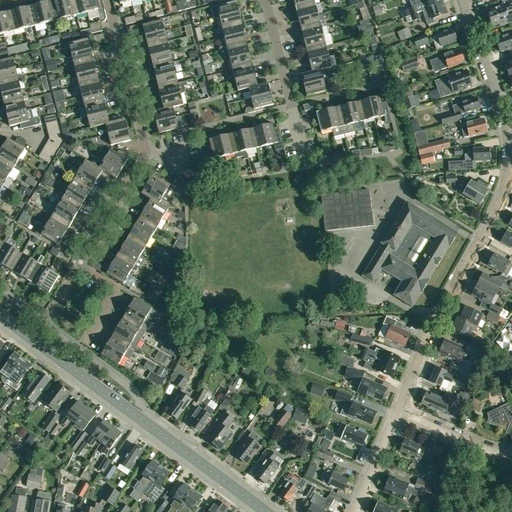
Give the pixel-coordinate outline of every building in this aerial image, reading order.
[(56,21),(66,19),(61,0),(58,0),(51,2),(56,21)] [(61,0),(66,19),(76,16),(72,0),(61,0)] [(87,13),(83,0),(72,0),(76,16),(87,13)] [(95,0),(83,0),(87,13),(103,9),(100,1),(96,2),(95,0)] [(313,0),(293,0),(296,10),(315,5),(313,0)] [(413,2),(415,7),(401,13),(403,19),(405,18),(416,14),(422,12),(443,5),(441,0),(413,0),(414,2),(413,2)] [(187,5),(186,1),(176,3),(178,12),(188,9),(187,5)] [(45,24),(56,21),(51,2),(40,5),(45,24)] [(213,20),(219,18),(239,13),(236,2),(211,9),(213,20)] [(511,2),(504,5),(494,9),(495,11),(488,14),(490,20),(511,12),(511,2)] [(45,24),(40,5),(30,7),(35,27),(45,24)] [(315,5),(296,10),(298,20),(318,15),(315,5)] [(443,5),(422,12),(427,25),(433,23),(432,20),(446,15),(446,13),(447,12),(446,11),(446,9),(444,9),(443,5)] [(372,8),(375,17),(381,15),(378,6),(372,8)] [(24,29),(35,27),(30,7),(19,10),(24,29)] [(19,10),(9,13),(14,32),(24,29),(19,10)] [(511,12),(490,20),(492,27),(500,25),(501,26),(511,22),(511,12)] [(9,13),(0,14),(0,22),(3,35),(14,32),(9,13)] [(239,13),(219,18),(222,29),(241,24),(239,13)] [(416,14),(405,18),(407,24),(418,20),(416,14)] [(318,15),(298,20),(301,31),(325,24),(325,22),(323,22),(320,23),(318,15)] [(142,26),(145,37),(165,32),(162,21),(142,26)] [(222,29),(224,39),(244,34),(241,24),(222,29)] [(325,24),(301,31),(304,41),(323,36),(328,35),(325,24)] [(90,29),(92,34),(103,31),(101,25),(90,28),(90,29)] [(137,26),(126,29),(128,35),(139,32),(137,26)] [(364,37),(373,35),(370,26),(361,28),(364,37)] [(408,28),(397,33),(401,42),(412,37),(408,28)] [(436,49),(441,47),(456,42),(452,30),(437,36),(437,37),(432,38),(436,49)] [(76,32),(70,33),(71,40),(78,38),(76,32)] [(167,43),(165,32),(145,37),(148,47),(167,43)] [(71,40),(70,33),(63,35),(64,42),(71,40)] [(496,41),(498,46),(511,41),(511,33),(507,35),(505,36),(505,37),(496,41)] [(105,41),(103,34),(92,37),(94,43),(105,41)] [(224,39),(226,46),(220,48),(219,49),(219,52),(246,45),(244,34),(224,39)] [(323,36),(304,41),(306,52),(326,47),(323,36)] [(425,36),(413,40),(416,48),(427,43),(425,36)] [(377,44),(374,37),(368,39),(371,46),(377,44)] [(88,40),(69,44),(64,46),(65,50),(70,49),(71,55),(91,50),(88,40)] [(511,41),(498,46),(500,53),(510,50),(510,51),(511,50),(511,41)] [(170,53),(167,43),(148,47),(150,58),(170,53)] [(249,55),(246,45),(219,52),(220,55),(228,53),(230,60),(249,55)] [(332,45),(326,47),(306,52),(309,62),(328,57),(326,50),(331,49),(332,48),(332,45)] [(8,55),(16,53),(14,47),(7,49),(7,52),(8,55)] [(6,48),(0,49),(0,55),(0,57),(8,55),(7,52),(7,49),(6,48)] [(50,59),(47,48),(42,50),(45,60),(50,59)] [(91,50),(71,55),(74,66),(94,61),(91,50)] [(435,74),(448,69),(456,66),(456,65),(463,63),(459,52),(452,54),(452,53),(444,56),(444,57),(431,61),(435,74)] [(150,58),(153,68),(173,63),(170,53),(150,58)] [(230,60),(232,71),(252,66),(249,55),(230,60)] [(328,57),(309,62),(311,72),(320,71),(331,68),(328,57)] [(0,73),(16,69),(13,59),(0,61),(0,73)] [(419,67),(416,59),(400,64),(403,72),(419,67)] [(56,70),(54,60),(45,62),(47,72),(56,70)] [(74,66),(77,76),(96,71),(94,61),(74,66)] [(153,68),(156,79),(175,74),(173,63),(153,68)] [(212,73),(210,65),(204,67),(206,75),(212,73)] [(235,81),(254,76),(252,66),(232,71),(235,81)] [(0,84),(19,80),(16,69),(0,73),(0,84)] [(96,71),(77,76),(79,87),(99,82),(96,71)] [(320,71),(311,72),(301,75),(304,86),(323,81),(320,71)] [(436,83),(438,89),(469,79),(466,72),(456,76),(455,74),(447,77),(442,79),(443,81),(436,83)] [(156,79),(158,89),(178,84),(175,74),(156,79)] [(257,86),(254,76),(235,81),(238,92),(248,89),(257,86)] [(471,86),(469,79),(438,89),(429,93),(432,101),(441,98),(453,94),(461,92),(461,91),(461,90),(471,86)] [(19,80),(0,84),(0,88),(2,95),(21,90),(19,80)] [(323,81),(304,86),(306,97),(326,92),(323,81)] [(101,92),(99,82),(79,87),(82,97),(101,92)] [(161,99),(181,95),(185,93),(184,87),(186,86),(185,82),(178,84),(158,89),(161,99)] [(257,86),(248,89),(251,99),(270,94),(267,83),(257,86)] [(212,98),(218,97),(215,87),(209,88),(212,98)] [(402,100),(414,96),(411,87),(399,91),(402,100)] [(24,101),(21,90),(2,95),(4,106),(24,101)] [(82,97),(85,108),(104,103),(101,92),(82,97)] [(270,94),(251,99),(253,107),(246,109),(244,113),(245,115),(262,111),(261,108),(273,105),(270,94)] [(181,95),(161,99),(164,110),(173,108),(183,105),(181,95)] [(368,100),(373,119),(384,116),(379,97),(368,100)] [(402,101),(406,111),(417,107),(414,97),(402,101)] [(454,106),(455,113),(440,117),(442,126),(463,120),(462,115),(479,109),(476,99),(456,106),(454,106)] [(363,122),(366,121),(373,119),(368,100),(358,102),(363,122)] [(24,101),(4,106),(7,116),(26,111),(24,101)] [(365,130),(363,122),(358,102),(348,105),(354,132),(365,130)] [(104,103),(85,108),(87,118),(107,113),(104,103)] [(197,113),(194,103),(188,104),(191,115),(197,113)] [(304,112),(310,111),(315,109),(314,103),(303,106),(304,112)] [(55,113),(53,105),(46,107),(48,114),(55,113)] [(337,108),(342,127),(344,135),(354,132),(348,105),(337,108)] [(175,118),(173,108),(164,110),(153,112),(156,123),(175,118)] [(344,135),(342,127),(337,108),(327,110),(331,130),(333,138),(344,135)] [(31,110),(26,111),(7,116),(10,127),(20,124),(21,130),(38,126),(38,125),(39,125),(40,124),(40,123),(40,122),(40,121),(40,120),(39,120),(39,119),(38,119),(37,118),(36,118),(33,119),(31,110)] [(321,133),(331,130),(327,110),(316,113),(321,133)] [(107,113),(87,118),(90,129),(106,125),(109,123),(107,113)] [(45,123),(57,121),(55,115),(44,118),(45,123)] [(175,118),(156,123),(159,134),(178,129),(178,131),(185,130),(183,124),(177,125),(175,118)] [(125,119),(109,123),(106,125),(108,135),(128,131),(125,119)] [(483,120),(466,124),(465,121),(459,122),(460,126),(464,138),(469,137),(486,133),(483,120)] [(57,121),(45,123),(46,129),(58,125),(57,121)] [(69,135),(66,123),(60,125),(63,136),(69,135)] [(272,124),(261,127),(266,146),(273,145),(275,152),(283,150),(278,127),(273,128),(272,124)] [(59,131),(58,125),(46,129),(48,134),(59,131)] [(261,127),(251,129),(256,149),(266,146),(261,127)] [(245,151),(256,149),(251,129),(240,132),(247,159),(245,151)] [(48,134),(49,139),(62,141),(59,131),(48,134)] [(128,131),(108,135),(111,146),(130,141),(128,131)] [(247,159),(240,132),(230,135),(236,159),(243,157),(243,160),(247,159)] [(230,135),(219,137),(224,157),(235,154),(236,159),(230,135)] [(218,158),(224,157),(219,137),(208,140),(211,151),(209,152),(213,168),(219,166),(218,158)] [(2,148),(20,159),(25,150),(8,139),(2,148)] [(62,141),(49,139),(46,144),(57,150),(62,141)] [(64,143),(61,146),(72,152),(75,147),(69,143),(64,143)] [(439,150),(437,143),(428,145),(418,147),(419,155),(439,150)] [(54,155),(57,150),(46,144),(44,148),(54,155)] [(0,152),(0,160),(14,168),(20,159),(2,148),(0,152)] [(41,153),(51,159),(54,155),(44,148),(41,153)] [(465,169),(475,169),(474,162),(489,161),(489,159),(490,158),(490,155),(488,154),(488,149),(473,150),(467,151),(467,155),(464,155),(465,161),(465,169)] [(105,159),(122,170),(128,160),(110,150),(105,159)] [(51,159),(41,153),(38,158),(48,164),(51,159)] [(432,153),(420,156),(422,164),(434,161),(432,153)] [(105,159),(99,168),(102,171),(116,179),(122,170),(105,159)] [(14,168),(0,160),(0,172),(8,178),(14,168)] [(86,160),(80,170),(97,180),(102,171),(99,168),(86,160)] [(92,190),(97,180),(80,170),(74,179),(92,190)] [(0,185),(3,187),(8,178),(0,172),(0,185)] [(153,175),(147,185),(164,195),(170,185),(153,175)] [(44,176),(39,184),(44,187),(46,184),(49,179),(44,176)] [(33,188),(37,182),(28,177),(25,183),(33,188)] [(92,190),(74,179),(69,189),(86,199),(92,190)] [(465,179),(458,192),(463,195),(478,204),(486,192),(482,188),(483,186),(478,183),(477,185),(471,182),(471,183),(465,179)] [(141,194),(150,200),(159,204),(164,195),(147,185),(141,194)] [(80,208),(86,199),(69,189),(63,198),(80,208)] [(369,191),(346,194),(322,197),(326,233),(373,227),(369,191)] [(39,197),(34,194),(30,200),(35,203),(39,197)] [(75,218),(80,208),(63,198),(58,207),(75,218)] [(18,200),(14,204),(21,209),(24,204),(18,200)] [(150,200),(145,209),(162,219),(168,210),(159,204),(150,200)] [(393,296),(412,307),(420,294),(421,294),(429,280),(436,267),(437,267),(441,261),(441,260),(448,248),(449,248),(458,234),(406,202),(401,210),(399,215),(398,215),(396,219),(381,244),(382,245),(362,277),(372,283),(379,272),(387,277),(388,276),(388,274),(402,282),(393,296)] [(47,214),(52,216),(69,227),(75,218),(58,207),(54,213),(49,211),(47,214)] [(145,209),(139,218),(157,229),(162,219),(145,209)] [(31,217),(27,215),(22,212),(17,221),(22,224),(25,218),(29,220),(31,217)] [(69,227),(52,216),(47,226),(64,236),(69,227)] [(134,228),(151,238),(157,229),(139,218),(134,228)] [(10,223),(8,221),(5,219),(0,226),(6,230),(10,223)] [(58,246),(64,236),(47,226),(43,231),(38,228),(36,233),(58,246)] [(146,247),(151,238),(134,228),(128,237),(146,247)] [(511,235),(507,232),(501,243),(511,249),(511,235)] [(8,234),(3,243),(0,247),(0,264),(2,266),(12,248),(15,243),(9,240),(12,236),(8,234)] [(185,238),(178,234),(175,239),(186,246),(185,238)] [(41,241),(34,237),(31,242),(38,246),(41,241)] [(140,257),(146,247),(128,237),(123,246),(140,257)] [(144,259),(140,257),(123,246),(117,256),(134,266),(137,267),(139,265),(140,266),(144,259)] [(22,254),(12,248),(2,266),(12,272),(22,254)] [(57,258),(60,252),(53,248),(50,253),(57,258)] [(70,258),(60,252),(57,258),(67,264),(70,258)] [(12,272),(21,277),(31,260),(22,254),(12,272)] [(495,255),(489,266),(503,273),(507,276),(511,267),(511,265),(508,264),(509,263),(495,255)] [(117,256),(112,265),(129,275),(134,266),(117,256)] [(21,277),(30,283),(40,265),(31,260),(21,277)] [(174,265),(167,260),(164,266),(171,271),(174,265)] [(104,268),(95,262),(91,267),(101,273),(104,268)] [(30,283),(40,288),(49,271),(40,265),(30,283)] [(136,279),(129,275),(112,265),(106,275),(130,289),(136,279)] [(49,271),(40,288),(49,294),(59,276),(49,271)] [(158,280),(163,283),(167,277),(162,274),(158,280)] [(483,274),(477,285),(495,294),(496,295),(500,289),(505,291),(507,288),(508,287),(491,278),(483,274)] [(163,283),(158,280),(154,286),(160,290),(163,283)] [(490,305),(495,294),(477,285),(472,296),(490,305)] [(153,289),(150,294),(155,297),(158,292),(153,289)] [(134,299),(129,308),(146,319),(152,309),(134,299)] [(493,306),(489,313),(500,318),(503,311),(493,306)] [(129,308),(123,318),(140,328),(141,328),(140,328),(146,319),(129,308)] [(460,320),(477,327),(480,320),(483,321),(485,317),(482,316),(482,315),(466,308),(460,320)] [(500,318),(489,313),(486,319),(497,324),(500,318)] [(123,318),(117,327),(140,341),(146,331),(141,328),(140,328),(123,318)] [(475,332),(477,327),(460,320),(458,318),(452,330),(469,337),(472,330),(475,332)] [(391,326),(386,339),(396,344),(397,345),(401,347),(402,346),(404,347),(410,334),(398,329),(400,323),(389,319),(387,324),(391,326)] [(346,324),(337,321),(334,329),(344,332),(346,324)] [(134,350),(140,341),(117,327),(112,337),(134,350)] [(164,342),(169,345),(173,339),(168,336),(164,342)] [(129,359),(134,350),(112,337),(106,346),(123,357),(124,356),(129,359)] [(359,338),(358,344),(370,347),(372,341),(359,338)] [(472,338),(469,344),(480,349),(483,343),(472,338)] [(460,342),(458,346),(444,340),(439,353),(455,360),(461,347),(466,350),(464,354),(473,358),(479,361),(483,351),(460,342)] [(164,342),(160,349),(165,352),(169,345),(164,342)] [(123,357),(106,346),(101,356),(118,366),(123,357)] [(371,351),(368,357),(395,368),(399,359),(384,352),(382,356),(371,351)] [(8,380),(23,361),(19,358),(19,357),(16,354),(15,355),(14,354),(5,367),(2,371),(5,373),(2,378),(3,383),(5,385),(8,380)] [(395,368),(368,357),(366,363),(378,368),(376,371),(391,378),(395,368)] [(349,359),(346,366),(352,368),(355,361),(349,359)] [(8,380),(5,385),(3,387),(9,391),(11,388),(16,391),(21,385),(19,383),(22,379),(31,367),(30,367),(31,366),(28,363),(27,364),(23,361),(8,380)] [(291,372),(301,376),(305,365),(295,361),(291,372)] [(148,362),(144,368),(151,372),(154,366),(148,362)] [(468,363),(465,369),(454,365),(454,366),(451,364),(449,369),(457,373),(468,377),(469,377),(474,366),(468,363)] [(163,379),(167,372),(160,368),(156,374),(163,379)] [(351,382),(360,386),(368,390),(366,394),(381,401),(386,390),(371,383),(371,384),(363,381),(362,382),(362,381),(364,373),(360,372),(348,368),(345,376),(352,379),(351,382)] [(440,387),(443,380),(450,383),(452,377),(446,374),(446,373),(435,369),(430,383),(440,387)] [(40,394),(50,381),(45,377),(46,376),(43,374),(42,374),(40,373),(24,396),(33,403),(40,394)] [(464,385),(468,377),(457,373),(454,381),(464,385)] [(188,379),(182,375),(181,376),(174,384),(181,389),(187,381),(188,379)] [(157,376),(154,383),(161,387),(164,380),(157,376)] [(313,385),(310,394),(322,398),(325,388),(313,385)] [(56,412),(59,408),(63,403),(63,402),(62,401),(67,395),(69,396),(69,395),(56,386),(44,403),(52,408),(56,412)] [(511,432),(511,413),(509,408),(503,386),(502,386),(508,407),(502,410),(501,407),(502,407),(502,406),(488,413),(490,419),(488,423),(477,419),(510,433),(509,435),(510,435),(510,434),(511,432)] [(206,392),(200,389),(193,402),(200,405),(206,392)] [(179,392),(178,394),(170,404),(172,405),(167,412),(177,420),(186,407),(191,400),(179,392)] [(345,404),(340,415),(346,418),(356,422),(357,419),(371,425),(376,413),(375,413),(376,411),(368,408),(368,410),(353,403),(353,404),(350,402),(351,397),(337,392),(334,401),(345,404)] [(430,408),(441,413),(444,414),(448,403),(441,400),(426,393),(421,405),(430,408)] [(445,394),(443,399),(458,406),(461,400),(445,394)] [(0,408),(4,411),(12,401),(7,398),(4,402),(2,401),(0,404),(0,408)] [(12,402),(7,408),(5,412),(9,416),(17,406),(12,402)] [(70,421),(75,425),(87,408),(78,402),(61,423),(66,427),(70,421)] [(36,408),(30,404),(27,409),(32,413),(36,408)] [(203,425),(209,416),(213,411),(207,406),(202,412),(198,408),(194,413),(195,414),(188,424),(192,426),(191,428),(196,432),(197,430),(199,432),(204,426),(203,425)] [(291,416),(290,415),(294,411),(287,406),(284,410),(282,409),(272,423),(281,429),(291,416)] [(95,415),(87,408),(75,425),(83,431),(95,415)] [(296,408),(292,418),(307,424),(311,413),(296,408)] [(233,420),(223,413),(210,429),(215,433),(209,442),(220,450),(232,435),(226,430),(233,420)] [(48,433),(49,432),(57,420),(51,416),(42,429),(48,433)] [(96,440),(100,444),(112,428),(103,421),(87,443),(92,446),(96,440)] [(48,433),(48,434),(53,437),(60,427),(55,424),(49,432),(48,433)] [(112,428),(100,444),(105,447),(101,453),(105,456),(121,434),(112,428)] [(346,428),(341,439),(347,442),(347,443),(354,446),(355,444),(362,447),(366,436),(352,429),(351,431),(346,428)] [(33,436),(28,444),(35,448),(40,441),(33,436)] [(74,452),(81,442),(76,438),(70,448),(74,452)] [(259,448),(247,439),(233,456),(245,465),(253,454),(253,455),(259,448)] [(324,440),(320,448),(326,450),(330,443),(324,440)] [(82,441),(81,442),(74,452),(74,453),(79,456),(87,445),(82,441)] [(405,441),(400,452),(420,461),(425,449),(405,441)] [(133,445),(120,465),(117,470),(126,476),(143,452),(133,445)] [(41,446),(37,452),(42,455),(46,449),(41,446)] [(299,459),(309,464),(314,452),(304,447),(299,459)] [(434,447),(431,453),(440,457),(443,451),(434,447)] [(318,449),(315,456),(330,462),(333,455),(318,449)] [(282,462),(276,457),(270,452),(252,475),(259,480),(259,481),(260,482),(262,484),(264,484),(265,485),(278,468),(282,462)] [(1,455),(0,456),(0,470),(3,473),(11,462),(1,455)] [(105,459),(98,471),(103,474),(110,462),(105,459)] [(153,476),(159,467),(158,466),(158,464),(155,462),(154,463),(152,462),(142,476),(145,477),(140,483),(139,484),(144,488),(146,489),(155,477),(153,476)] [(117,469),(109,464),(101,476),(109,481),(117,469)] [(429,464),(426,469),(437,474),(440,469),(429,464)] [(165,489),(161,486),(169,475),(168,474),(168,472),(165,470),(164,471),(161,469),(159,467),(153,476),(155,477),(146,489),(143,492),(156,502),(165,489)] [(327,471),(324,478),(330,480),(328,485),(342,491),(347,481),(340,478),(341,475),(333,472),(333,473),(327,471)] [(33,489),(35,477),(29,476),(27,488),(33,489)] [(35,477),(33,489),(40,490),(42,478),(35,477)] [(386,485),(409,494),(414,496),(416,491),(407,487),(408,485),(390,477),(386,485)] [(279,486),(282,488),(284,489),(279,495),(285,500),(284,501),(286,502),(288,502),(289,502),(298,491),(299,492),(307,482),(301,478),(301,479),(298,484),(291,479),(289,479),(287,482),(284,480),(279,486)] [(418,479),(416,485),(426,490),(425,491),(430,494),(433,486),(418,479)] [(315,489),(317,485),(308,481),(307,482),(299,492),(303,495),(309,486),(315,489)] [(82,499),(89,486),(84,483),(77,496),(82,499)] [(169,511),(177,511),(192,492),(189,490),(189,488),(186,486),(185,486),(184,485),(174,499),(176,500),(171,507),(172,508),(169,511)] [(406,499),(409,494),(386,485),(383,493),(401,501),(402,499),(403,498),(405,499),(406,499)] [(309,486),(303,495),(309,499),(315,489),(309,486)] [(108,488),(102,499),(112,505),(119,494),(108,488)] [(135,501),(140,494),(134,490),(131,494),(129,497),(131,498),(135,501)] [(186,511),(189,510),(191,511),(194,506),(197,508),(200,503),(198,502),(200,498),(199,497),(199,495),(197,493),(195,494),(192,492),(177,511),(186,511)] [(327,498),(322,508),(319,511),(326,511),(334,501),(339,503),(341,497),(331,493),(328,498),(327,498)] [(12,496),(8,511),(23,511),(26,499),(12,496)] [(427,501),(416,497),(413,504),(424,509),(427,501)] [(35,500),(33,511),(48,511),(50,503),(35,500)] [(115,511),(127,511),(130,508),(122,502),(115,511)] [(217,502),(209,511),(224,511),(226,509),(217,502)] [(319,511),(322,508),(317,505),(316,507),(310,503),(308,502),(303,510),(305,511),(319,511)]
